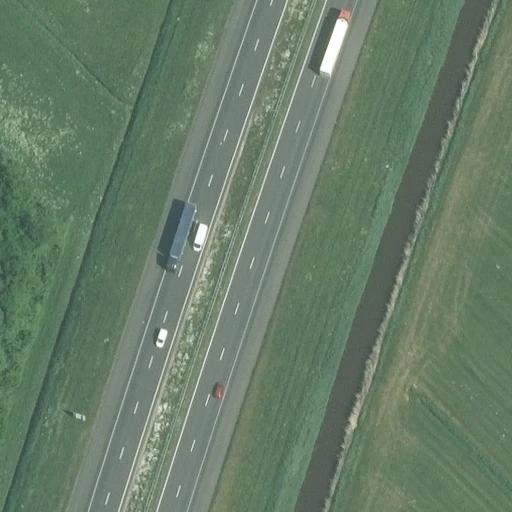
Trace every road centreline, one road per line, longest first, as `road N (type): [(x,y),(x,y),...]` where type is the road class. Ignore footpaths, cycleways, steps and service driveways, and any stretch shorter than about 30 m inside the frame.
road 1 (motorway): [(180,511),(349,0)]
road 2 (motorway): [(263,0),(96,511)]
